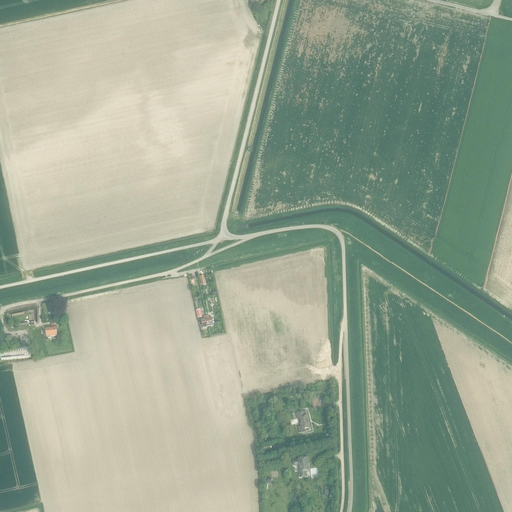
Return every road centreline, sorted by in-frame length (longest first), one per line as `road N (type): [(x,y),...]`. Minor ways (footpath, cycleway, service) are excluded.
road 1 (unclassified): [(219,240),(280,0)]
road 2 (unclassified): [(0,288),(219,240)]
road 3 (unclassified): [(0,309),(204,258)]
road 4 (unclassified): [(350,511),(344,323)]
road 5 (unclassified): [(340,511),(344,323)]
